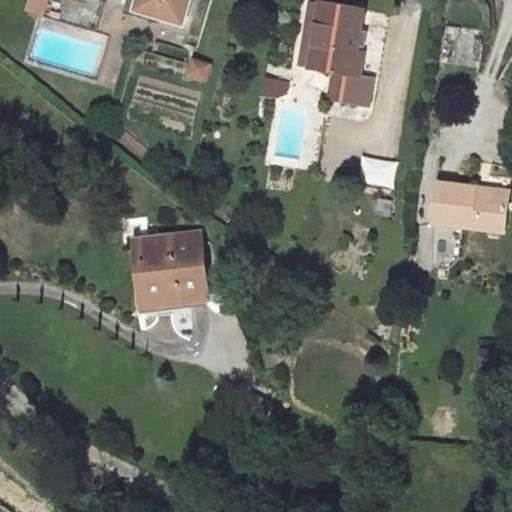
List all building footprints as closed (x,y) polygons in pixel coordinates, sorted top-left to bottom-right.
[(189,0),(140,0),(138,10),(182,23),(189,0)] [(321,6),(312,4),(302,65),(311,67),(321,6)] [(364,11),(321,4),(321,6),(311,67),(311,69),(335,73),(330,99),(369,105),(373,78),(360,75),(363,54),(357,53),(364,11)] [(210,64),(193,59),(188,77),(205,82),(210,64)] [(289,83),(267,80),(264,97),(278,99),(287,94),(289,83)] [(356,185),(391,190),(395,163),(360,158),(356,185)] [(477,188),(438,183),(433,224),(505,233),(510,197),(477,193),(477,188)] [(510,192),(477,188),(477,193),(510,197),(510,192)] [(388,218),(388,200),(372,200),(371,217),(388,218)] [(199,235),(140,243),(148,306),(207,299),(199,235)]
